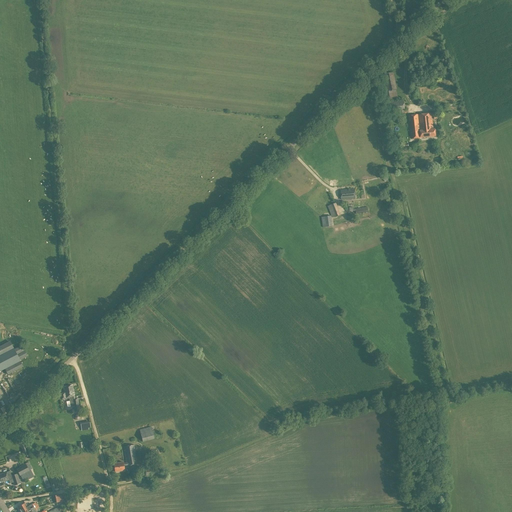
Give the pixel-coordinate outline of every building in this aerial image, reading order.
[(387,73),(390,91),(397,89),(394,72),(387,73)] [(404,113),(404,101),(389,101),(389,112),(402,112),(402,113),(404,113)] [(433,129),(432,119),(437,118),(437,113),(409,115),(411,139),(435,136),(435,128),(433,129)] [(341,200),(355,198),(355,189),(340,190),(341,200)] [(336,217),(341,215),(336,203),(328,206),(332,217),(336,216),(336,217)] [(323,227),(332,226),(331,216),(321,217),(323,227)] [(0,371),(20,361),(20,360),(17,354),(10,341),(0,345),(0,371)] [(24,351),(17,354),(20,360),(26,357),(27,356),(24,351)] [(75,398),(72,385),(63,387),(64,392),(60,393),(61,399),(72,398),(75,412),(80,411),(77,398),(75,398)] [(155,438),(151,426),(139,429),(143,441),(155,438)] [(15,439),(3,443),(4,448),(12,445),(14,451),(19,449),(15,439)] [(115,472),(124,470),(124,466),(137,464),(134,445),(123,446),(126,462),(123,463),(123,462),(113,463),(115,472)] [(149,450),(150,459),(159,458),(157,450),(149,450)] [(34,476),(30,470),(28,470),(25,464),(21,465),(22,466),(16,469),(20,475),(21,476),(23,477),(26,475),(28,479),(34,476)] [(155,474),(155,473),(158,473),(157,468),(154,468),(140,470),(141,476),(155,474)] [(9,479),(12,478),(11,476),(8,477),(6,472),(0,473),(0,482),(9,479)] [(20,511),(23,511),(33,507),(37,505),(35,503),(32,505),(32,504),(27,507),(25,503),(18,507),(20,511)]
